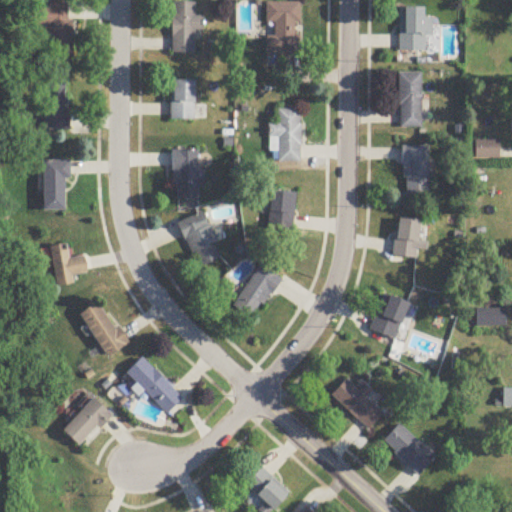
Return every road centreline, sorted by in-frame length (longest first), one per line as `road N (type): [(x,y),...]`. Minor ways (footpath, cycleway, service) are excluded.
road 1 (residential): [(380,511),(206,351),(145,281),(121,221),(119,0)]
road 2 (residential): [(140,468),(178,463),(201,449),(310,331),(332,287),(342,233),(348,0)]
